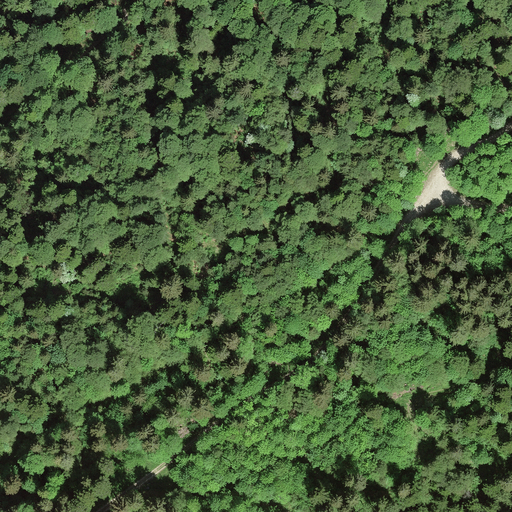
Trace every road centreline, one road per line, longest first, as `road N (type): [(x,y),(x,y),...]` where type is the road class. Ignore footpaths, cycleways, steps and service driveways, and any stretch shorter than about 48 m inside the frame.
road 1 (track): [(427,190),(330,342),(105,511)]
road 2 (track): [(0,132),(144,0)]
